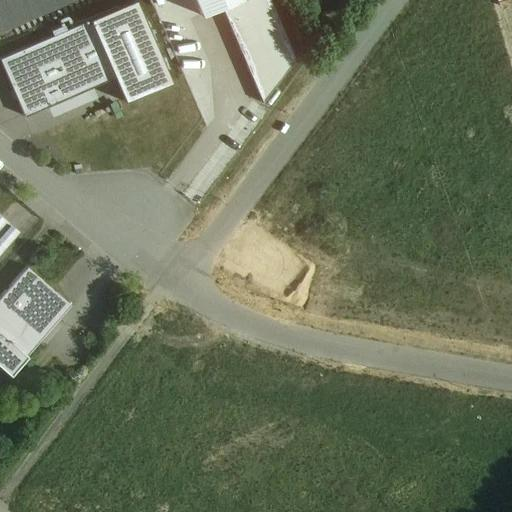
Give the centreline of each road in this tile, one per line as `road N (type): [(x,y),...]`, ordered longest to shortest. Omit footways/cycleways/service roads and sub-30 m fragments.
road 1 (unclassified): [(168,281),(217,312),(294,339),(511,386)]
road 2 (unclassified): [(182,256),(374,0)]
road 3 (residential): [(0,148),(30,175),(182,256)]
